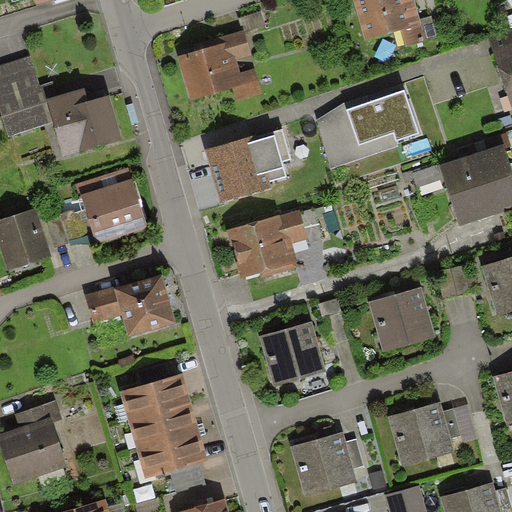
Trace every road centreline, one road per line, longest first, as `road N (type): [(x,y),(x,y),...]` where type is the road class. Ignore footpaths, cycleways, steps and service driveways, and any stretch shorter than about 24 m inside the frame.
road 1 (residential): [(473,363),(239,428)]
road 2 (residential): [(184,240),(128,33)]
road 3 (residential): [(239,428),(184,240)]
road 4 (residential): [(184,240),(0,306)]
